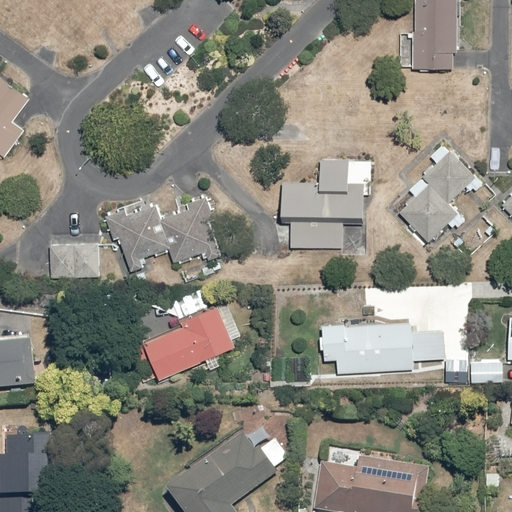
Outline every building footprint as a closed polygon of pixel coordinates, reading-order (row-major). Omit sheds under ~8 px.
[(404,68),(459,68),(458,0),(421,0),(421,32),(404,32),(404,68)] [(0,72),(0,151),(7,157),(28,130),(17,122),(35,98),(0,72)] [(421,195),(404,210),(432,242),(452,224),(457,231),(468,222),(453,205),(471,189),(475,193),(486,183),(449,141),(433,155),(439,162),(412,186),(421,195)] [(294,218),(294,247),(347,247),(347,219),(371,219),(371,161),(325,161),(325,193),(320,193),(320,181),(288,181),(288,218),(294,218)] [(511,197),(503,206),(511,215),(511,197)] [(146,255),(174,249),(177,266),(222,256),(211,211),(168,221),(164,207),(115,218),(120,239),(126,238),(134,271),(149,268),(146,255)] [(102,244),(52,243),(52,276),(102,277),(102,244)] [(232,300),(150,339),(169,378),(210,358),(217,372),(232,365),(226,352),(251,340),(232,300)] [(345,323),(329,323),(330,360),(342,359),(343,374),(419,371),(419,360),(449,359),(448,329),(419,330),(419,321),(394,322),(393,315),(345,317),(345,323)] [(0,398),(5,398),(4,389),(45,385),(40,340),(36,341),(35,334),(0,338),(0,398)] [(506,360),(474,360),(474,382),(506,382),(506,360)] [(185,463),(193,474),(174,489),(191,511),(241,511),(236,505),(296,461),(279,439),(269,446),(256,428),(242,438),(239,434),(227,442),(222,435),(185,463)] [(60,434),(13,433),(12,456),(8,456),(7,501),(4,501),(3,511),(32,511),(33,498),(60,498),(60,434)] [(328,463),(318,511),(427,511),(435,468),(367,456),(364,469),(328,463)]
